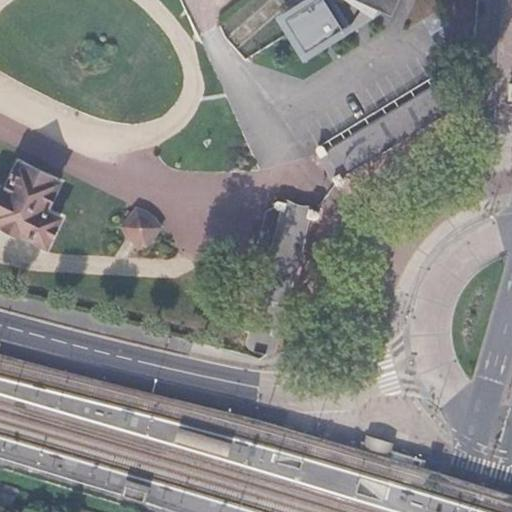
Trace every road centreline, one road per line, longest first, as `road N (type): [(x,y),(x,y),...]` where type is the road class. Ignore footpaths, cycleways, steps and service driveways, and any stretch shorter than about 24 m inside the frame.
road 1 (tertiary): [(0,324),(270,396)]
road 2 (tertiary): [(270,396),(348,395),(408,383),(441,393)]
road 3 (tertiary): [(423,330),(400,355),(375,366),(270,396)]
road 4 (unknown): [(161,511),(0,461)]
road 5 (tertiary): [(511,236),(475,247),(446,270),(423,330)]
road 6 (primary): [(511,302),(477,425)]
